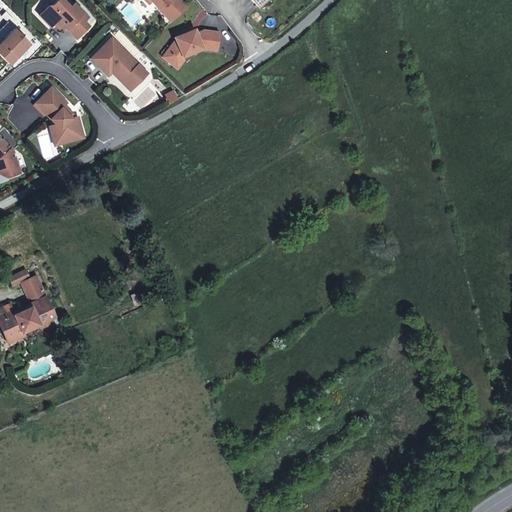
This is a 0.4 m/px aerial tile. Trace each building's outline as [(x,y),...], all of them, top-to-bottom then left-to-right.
[(46,8),(37,17),(48,29),(53,24),(61,31),(63,29),(75,41),(87,28),(83,24),(87,20),(72,5),(68,9),(58,0),(57,0),(50,7),(46,8)] [(146,0),(169,23),(186,7),(180,1),(166,0),(165,0),(146,0)] [(248,0),(256,8),(265,0),(248,0)] [(0,44),(12,31),(5,24),(0,30),(0,44)] [(215,51),(217,34),(200,31),(194,34),(192,30),(183,34),(182,31),(173,35),(174,38),(172,38),(173,41),(160,58),(169,65),(179,53),(188,54),(200,49),(215,51)] [(0,44),(0,58),(8,67),(28,46),(12,31),(0,44)] [(132,88),(146,74),(110,39),(96,53),(99,55),(92,63),(106,77),(110,73),(114,70),(132,88)] [(96,53),(89,60),(92,63),(99,55),(96,53)] [(114,70),(110,73),(129,92),(132,88),(114,70)] [(50,89),(34,105),(54,125),(59,142),(82,135),(77,118),(71,119),(69,118),(60,110),(63,107),(65,105),(50,89)] [(172,89),(163,94),(168,103),(177,97),(172,89)] [(63,107),(60,110),(69,118),(71,115),(63,107)] [(59,142),(54,125),(48,127),(53,147),(83,139),(82,135),(59,142)] [(44,133),(37,135),(42,160),(53,158),(50,143),(46,143),(44,133)] [(12,153),(0,139),(0,175),(1,177),(7,180),(20,176),(12,153)] [(29,278),(25,270),(9,278),(12,286),(21,282),(29,278)] [(53,317),(34,275),(29,278),(21,282),(27,297),(29,296),(31,301),(27,303),(29,306),(13,313),(12,310),(9,304),(0,307),(0,330),(0,331),(4,330),(9,341),(23,335),(21,330),(37,324),(38,328),(47,324),(45,320),(53,317)] [(29,306),(27,303),(12,310),(13,313),(29,306)] [(5,342),(9,341),(4,330),(0,331),(5,342)]
